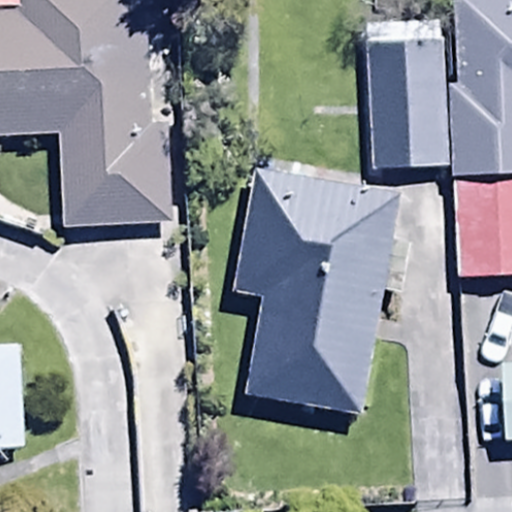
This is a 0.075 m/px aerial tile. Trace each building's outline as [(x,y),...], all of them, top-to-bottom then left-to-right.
[(0,20),(0,146),(58,145),(60,235),(171,232),(168,135),(146,136),(142,0),(15,0),(16,20),(0,20)] [(450,187),(511,185),(511,0),(502,0),(503,2),(450,4),(452,97),(447,97),(450,187)] [(444,178),(439,47),(363,49),(368,181),(444,178)] [(391,244),(398,204),(255,179),(234,303),(261,307),(244,405),(359,425),(381,301),(396,304),(406,247),(391,244)] [(511,185),(450,187),(452,286),(511,284),(511,185)] [(0,460),(22,459),(18,356),(0,356),(0,460)] [(511,369),(500,370),(503,449),(511,448),(511,369)]
